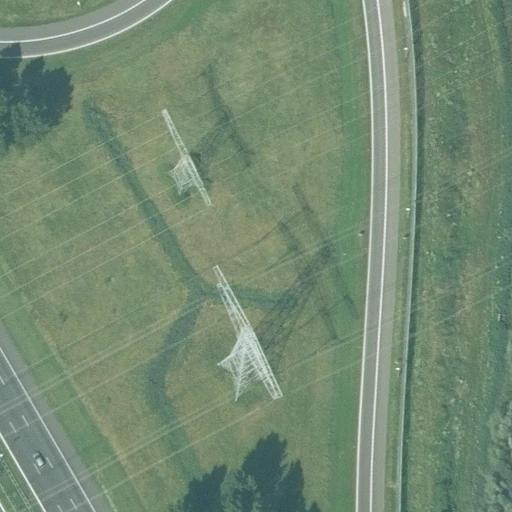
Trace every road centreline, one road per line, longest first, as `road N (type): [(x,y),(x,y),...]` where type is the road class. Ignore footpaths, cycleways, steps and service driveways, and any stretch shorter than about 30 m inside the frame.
road 1 (motorway): [(364,511),(378,203),(372,0)]
road 2 (motorway): [(82,511),(0,366)]
road 3 (motorway): [(154,0),(83,38),(0,46)]
